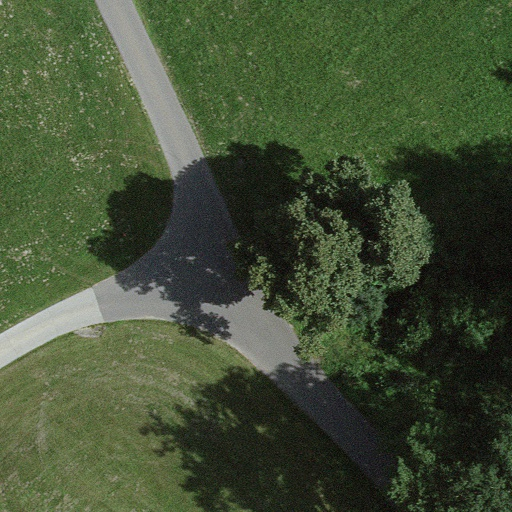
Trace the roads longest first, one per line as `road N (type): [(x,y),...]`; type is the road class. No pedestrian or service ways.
road 1 (tertiary): [(116,0),(238,268),(422,511)]
road 2 (track): [(0,350),(102,302),(238,268)]
